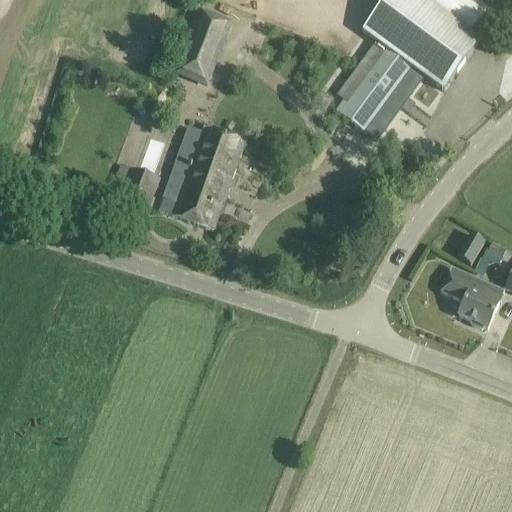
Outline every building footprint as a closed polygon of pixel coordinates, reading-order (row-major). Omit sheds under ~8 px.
[(344,102),(335,114),(366,136),(376,144),(385,132),(424,79),(443,93),(480,43),(469,35),(420,0),(386,0),(362,34),(377,45),(338,98),(344,102)] [(420,0),(469,35),(486,10),(472,0),(420,0)] [(208,89),(232,26),(200,13),(176,76),(208,89)] [(213,234),(244,146),(205,132),(203,138),(189,133),(165,202),(163,202),(159,214),(213,234)] [(160,181),(133,171),(121,202),(148,212),(160,181)] [(471,237),(457,260),(470,268),(484,245),(471,237)] [(492,245),(488,254),(502,260),(506,252),(492,245)] [(504,294),(469,279),(451,270),(440,294),(464,305),(458,318),(472,324),(470,327),(482,332),(483,329),(487,331),(504,294)]
